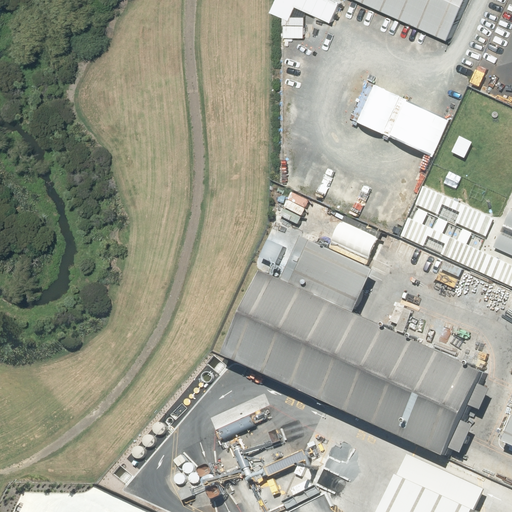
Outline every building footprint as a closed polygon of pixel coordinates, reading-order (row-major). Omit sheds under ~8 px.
[(372,0),(454,35),(469,0),(372,0)] [(438,118),(444,121),(440,129),(446,132),(450,123),(452,124),(467,92),(453,85),(438,118)] [(469,159),(478,142),(465,134),(455,151),(469,159)] [(414,154),(410,153),(393,191),(416,201),(421,189),(433,163),(422,158),(426,147),(419,144),(414,154)] [(501,221),(425,185),(418,201),(453,216),(456,208),(470,215),(466,223),(494,236),(501,221)] [(511,281),(511,263),(411,217),(404,233),(428,244),(432,235),(450,244),(447,252),(511,281)] [(346,222),(337,242),(374,260),(384,239),(346,222)] [(511,236),(503,232),(496,248),(511,254),(511,236)] [(286,274),(274,269),(254,311),(232,358),(451,459),(490,375),(361,311),(380,268),(303,235),(286,274)] [(475,511),(486,491),(411,457),(385,511),(475,511)]
